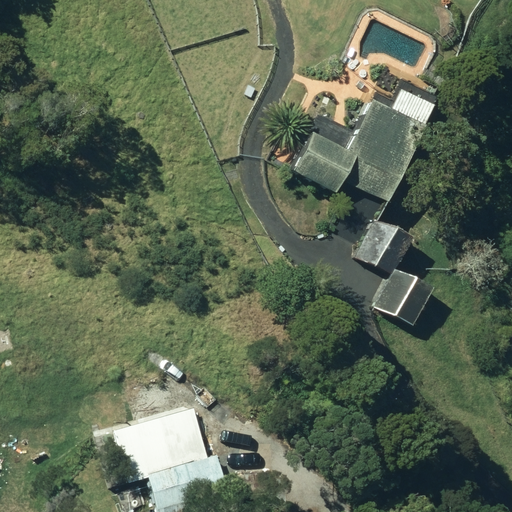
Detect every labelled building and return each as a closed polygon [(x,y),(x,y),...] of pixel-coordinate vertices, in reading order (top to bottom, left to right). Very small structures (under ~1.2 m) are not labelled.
[(339,178),(383,198),(421,119),(371,94),(345,145),(309,126),(289,167),(334,190),(339,178)] [(372,217),(354,253),(390,270),(407,235),(372,217)] [(430,282),(393,264),(373,304),(410,323),(430,282)] [(147,474),(157,511),(217,511),(233,507),(216,451),(207,455),(193,405),(112,429),(127,481),(147,474)] [(234,473),(236,493),(266,491),(264,471),(234,473)]
